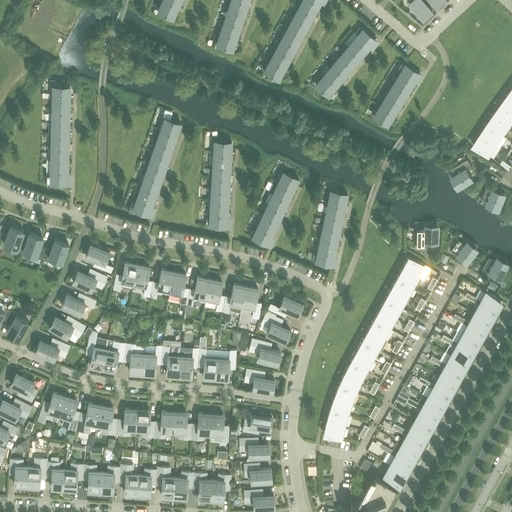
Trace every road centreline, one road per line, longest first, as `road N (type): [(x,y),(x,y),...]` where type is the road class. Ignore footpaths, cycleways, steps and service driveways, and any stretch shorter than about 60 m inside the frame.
road 1 (residential): [(292,449),(359,457),(463,266)]
road 2 (residential): [(293,400),(92,378),(19,352)]
road 3 (residential): [(327,297),(264,265),(88,221)]
road 4 (residential): [(511,308),(399,511)]
road 5 (tertiary): [(511,377),(437,511)]
road 6 (residential): [(88,221),(19,352)]
road 7 (residential): [(468,0),(419,45),(367,0)]
road 8 (tertiary): [(452,511),(511,404)]
